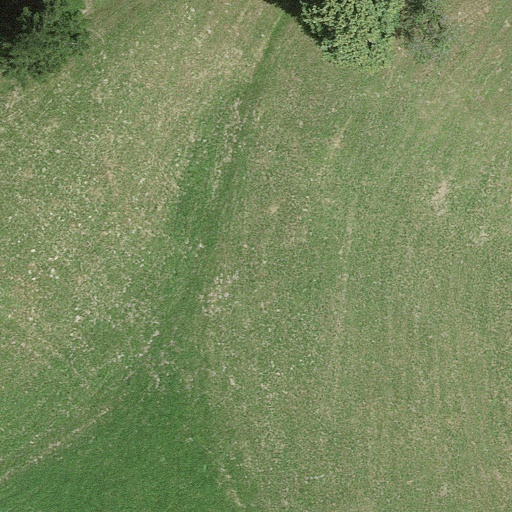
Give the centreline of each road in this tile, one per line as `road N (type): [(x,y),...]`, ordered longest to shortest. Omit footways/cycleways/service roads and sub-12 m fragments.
road 1 (track): [(309,0),(274,57),(217,248),(173,322),(130,370),(0,477)]
road 2 (track): [(0,87),(148,0)]
